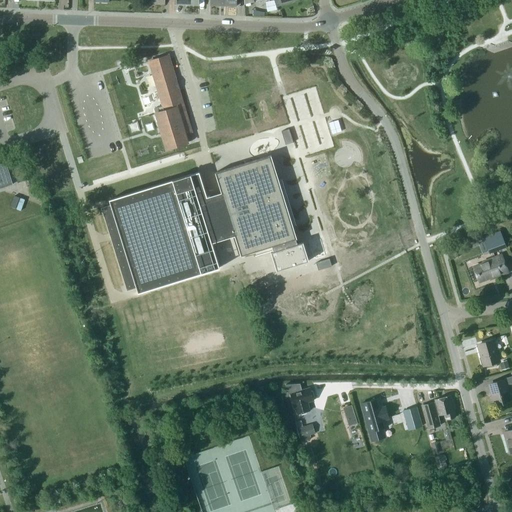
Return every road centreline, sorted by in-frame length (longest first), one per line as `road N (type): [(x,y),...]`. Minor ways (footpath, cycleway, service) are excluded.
road 1 (track): [(425,314),(436,362),(427,370),(289,369),(130,396)]
road 2 (unclassified): [(0,17),(329,22)]
road 3 (unclassified): [(444,316),(390,134),(346,73),(329,22)]
road 4 (unclassified): [(497,511),(444,316)]
